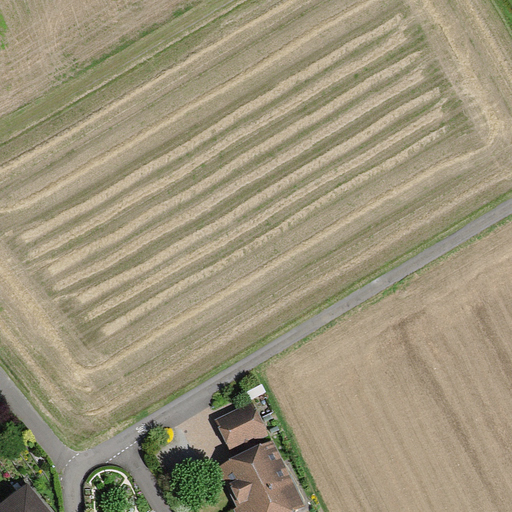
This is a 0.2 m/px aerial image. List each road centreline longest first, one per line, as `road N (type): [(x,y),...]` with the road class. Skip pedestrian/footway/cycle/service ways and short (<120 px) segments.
road 1 (residential): [(119,444),(511,205)]
road 2 (track): [(223,0),(0,136)]
